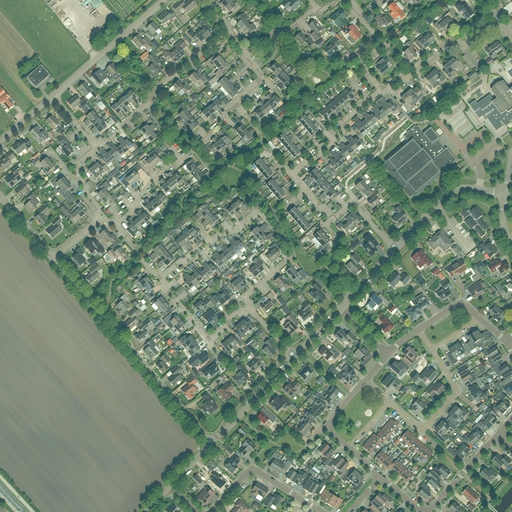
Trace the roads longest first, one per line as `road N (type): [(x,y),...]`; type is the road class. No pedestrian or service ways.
road 1 (residential): [(211,443),(52,257)]
road 2 (residential): [(93,145),(119,132),(159,86),(228,33)]
road 3 (residential): [(52,97),(163,0)]
road 4 (residential): [(384,88),(447,44),(469,42),(498,21)]
road 5 (residential): [(291,175),(384,88)]
